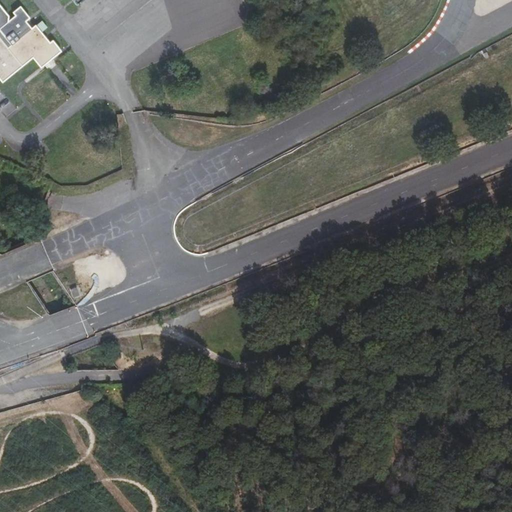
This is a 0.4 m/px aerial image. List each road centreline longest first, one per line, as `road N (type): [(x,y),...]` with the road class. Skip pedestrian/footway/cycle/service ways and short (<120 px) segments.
road 1 (track): [(212,355),(324,373),(511,379)]
road 2 (track): [(511,245),(264,363)]
road 3 (unknown): [(14,265),(162,199)]
